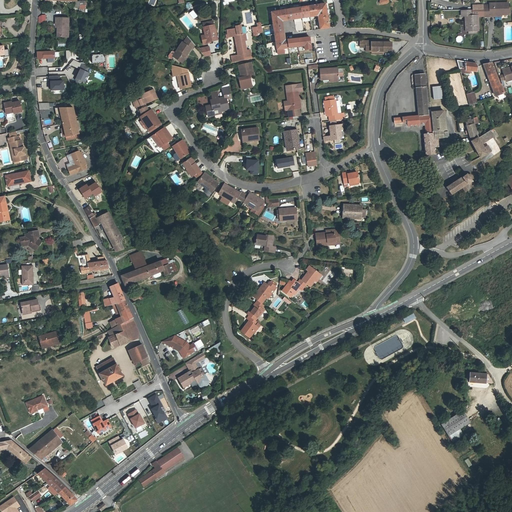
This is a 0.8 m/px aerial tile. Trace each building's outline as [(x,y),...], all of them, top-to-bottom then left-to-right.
[(484,9),(484,17),(490,17),(490,15),(501,14),(509,14),(509,13),(511,13),(511,7),(508,7),(508,3),(490,4),(490,6),(484,6),(484,9)] [(325,4),(317,5),(309,6),(301,8),(293,9),(286,10),(280,11),(282,21),(288,20),(294,19),(302,18),(310,16),(318,15),(319,19),(320,29),(329,28),(328,18),(325,4)] [(472,10),(461,10),(462,16),(465,16),(465,17),(467,17),(468,31),(469,31),(477,31),(478,31),(478,15),(472,16),(472,10)] [(272,12),(273,24),(275,35),(284,33),(283,23),(282,21),(280,11),(272,12)] [(56,18),(55,22),(57,22),(57,28),(57,37),(68,37),(69,18),(56,18)] [(203,23),(205,35),(207,42),(211,41),(217,40),(213,21),(203,23)] [(261,26),(260,22),(258,23),(257,24),(258,26),(252,27),(253,36),(257,35),(257,33),(262,32),(261,26)] [(239,55),(237,56),(237,60),(251,57),(249,50),(246,50),(244,40),(246,39),(244,33),(245,33),(244,27),(241,28),(240,25),(235,26),(236,29),(231,30),(232,35),(235,35),(239,55)] [(285,40),(284,33),(275,35),(276,42),(285,41),(285,40)] [(207,42),(205,35),(201,36),(203,44),(211,43),(211,41),(207,42)] [(192,49),(195,45),(188,37),(184,43),(183,43),(176,53),(173,51),(171,51),(168,56),(169,57),(171,59),(173,57),(182,63),(187,56),(186,55),(191,48),(192,49)] [(297,39),(288,40),(289,48),(298,46),(299,46),(297,39)] [(285,41),(276,42),(277,54),(284,53),(284,48),(289,48),(288,40),(285,40),(285,41)] [(392,42),(376,42),(376,44),(372,44),(372,42),(372,41),(366,41),(366,47),(366,51),(372,51),(372,54),(384,54),(384,51),(392,51),(392,42)] [(0,56),(9,56),(8,49),(4,50),(4,46),(0,45),(0,56)] [(204,56),(210,55),(209,47),(198,49),(204,56)] [(103,49),(89,50),(89,55),(92,55),(92,63),(103,63),(103,54),(103,49)] [(476,63),(457,60),(461,73),(466,73),(466,70),(470,71),(477,72),(478,65),(476,63)] [(244,78),(241,78),(239,79),(242,89),(251,86),(249,77),(254,76),(251,63),(241,65),(244,78)] [(500,85),(492,63),(483,64),(495,96),(504,93),(501,84),(500,85)] [(89,67),(81,64),(79,69),(80,69),(75,80),(81,83),(82,81),(85,82),(89,73),(87,72),(89,67)] [(191,87),(187,69),(171,65),(173,76),(177,75),(181,89),(191,87)] [(505,80),(506,79),(511,77),(511,67),(503,70),(504,74),(500,76),(501,80),(505,79),(505,80)] [(321,80),(331,79),(332,79),(332,81),(338,81),(338,77),(343,76),(342,69),(337,69),(337,68),(320,69),(321,80)] [(457,72),(446,75),(452,93),(456,92),(457,96),(464,94),(457,72)] [(415,74),(418,105),(427,104),(424,73),(415,74)] [(59,76),(49,76),(49,82),(51,82),(51,90),(64,90),(63,81),(60,81),(59,76)] [(285,110),(289,110),(298,108),(300,108),(298,91),(302,91),(301,84),(286,86),(288,101),(284,101),(285,110)] [(225,94),(231,93),(229,86),(222,87),(223,94),(225,94)] [(441,86),(432,87),(434,100),(443,99),(441,86)] [(153,89),(147,92),(143,94),(137,96),(135,98),(137,101),(134,102),(136,108),(137,107),(141,116),(149,111),(145,102),(150,101),(150,102),(157,99),(153,89)] [(226,99),(232,98),(231,93),(225,94),(225,98),(218,99),(216,91),(212,92),(213,100),(211,101),(212,105),(206,107),(208,116),(221,113),(221,111),(228,109),(226,99)] [(468,94),(466,94),(469,105),(477,103),(474,92),(473,93),(468,94)] [(335,100),(334,100),(325,101),(324,101),(326,116),(329,115),(330,121),(344,119),(343,113),(337,114),(335,100)] [(4,103),(6,114),(13,112),(14,114),(22,112),(20,102),(12,103),(12,102),(4,103)] [(427,104),(418,105),(419,116),(428,115),(428,110),(427,104)] [(61,117),(63,124),(76,121),(73,108),(55,108),(56,115),(59,115),(61,114),(61,117)] [(151,109),(149,111),(141,116),(140,116),(150,131),(160,124),(151,109)] [(288,114),(289,118),(293,117),(299,116),(299,110),(289,111),(290,113),(288,114)] [(426,153),(426,155),(435,154),(434,151),(434,147),(432,120),(431,112),(431,110),(428,110),(428,115),(419,116),(394,118),(394,123),(403,123),(407,122),(407,124),(407,126),(410,126),(412,125),(415,125),(416,125),(419,125),(419,124),(420,124),(425,124),(425,125),(426,134),(424,134),(424,136),(423,138),(424,139),(425,142),(423,143),(425,145),(425,150),(424,152),(426,153)] [(432,120),(434,147),(435,147),(436,146),(436,145),(435,144),(438,141),(437,138),(449,137),(448,131),(443,132),(442,130),(446,130),(444,111),(438,111),(436,112),(433,112),(432,112),(432,120)] [(134,121),(144,135),(148,132),(139,118),(134,121)] [(478,136),(474,124),(472,124),(471,120),(471,119),(465,120),(468,130),(465,131),(466,134),(469,133),(470,138),(478,136)] [(79,134),(76,121),(63,124),(64,129),(66,137),(79,134)] [(204,123),(201,131),(215,136),(218,129),(204,123)] [(342,125),(337,125),(331,126),(330,126),(331,136),(325,137),(324,137),(325,141),(344,138),(342,130),(343,130),(342,125)] [(172,139),(164,127),(152,136),(157,143),(158,142),(161,147),(162,146),(167,143),(172,139)] [(258,128),(245,130),(241,131),(243,142),(259,139),(258,128)] [(287,150),(297,149),(300,148),(299,140),(298,141),(297,130),(284,132),(287,150)] [(494,136),(491,130),(479,138),(478,138),(471,141),(480,157),(491,151),(488,145),(484,148),(482,144),(494,136)] [(9,143),(11,142),(13,150),(14,150),(16,156),(17,158),(18,161),(27,160),(24,147),(22,147),(21,140),(19,140),(18,136),(8,138),(9,143)] [(190,153),(182,140),(173,146),(177,152),(181,159),(190,153)] [(14,162),(18,161),(17,158),(16,156),(14,150),(13,150),(11,142),(9,143),(14,162)] [(79,151),(67,156),(70,163),(66,165),(71,175),(86,169),(79,151)] [(316,165),(314,155),(306,157),(308,167),(316,165)] [(191,157),(183,163),(187,169),(186,169),(191,177),(194,175),(196,178),(202,174),(191,157)] [(293,157),(276,160),(278,168),(290,166),(290,165),(294,165),(293,157)] [(257,174),(258,161),(251,160),(247,160),(246,163),(246,170),(251,170),(250,174),(257,174)] [(5,176),(7,185),(19,182),(19,184),(31,181),(29,171),(5,176)] [(351,173),(342,174),(344,183),(347,182),(349,182),(349,184),(350,183),(354,183),(354,185),(355,186),(359,185),(359,182),(357,173),(353,174),(353,171),(351,172),(351,173)] [(218,184),(204,173),(198,181),(203,185),(203,186),(206,188),(204,191),(209,195),(218,184)] [(462,176),(446,187),(451,195),(462,188),(465,192),(471,189),(470,188),(475,185),(473,182),(474,182),(472,179),(472,178),(473,177),(472,176),(472,175),(471,175),(471,174),(470,174),(469,174),(468,175),(467,174),(462,177),(462,176)] [(86,184),(79,189),(85,199),(92,194),(95,197),(102,192),(96,182),(88,187),(86,184)] [(238,198),(244,202),(247,196),(241,192),(240,194),(224,184),(218,193),(223,196),(230,200),(231,201),(231,200),(235,202),(238,198)] [(264,202),(249,193),(247,196),(244,202),(253,208),(254,207),(259,210),(262,205),(264,202)] [(0,221),(9,220),(4,196),(3,196),(0,196),(0,221)] [(227,205),(230,200),(223,196),(221,201),(227,205)] [(270,199),(268,199),(269,203),(266,207),(278,206),(278,199),(270,200),(270,199)] [(361,218),(361,217),(361,210),(361,206),(344,205),(343,217),(361,218)] [(84,210),(87,213),(90,219),(94,216),(93,214),(91,210),(92,210),(90,206),(84,210)] [(296,208),(279,210),(279,218),(280,220),(286,219),(286,220),(297,219),(296,208)] [(94,216),(90,219),(94,227),(102,222),(111,217),(108,212),(98,218),(96,219),(94,216)] [(111,217),(102,222),(117,251),(123,249),(119,240),(122,238),(121,237),(116,228),(114,229),(112,225),(114,224),(111,217)] [(317,246),(328,245),(328,243),(339,241),(338,229),(326,231),(327,233),(316,234),(317,246)] [(38,230),(37,230),(30,232),(29,232),(29,233),(25,234),(26,237),(20,238),(22,246),(28,245),(33,248),(36,244),(38,246),(42,241),(38,239),(38,236),(39,236),(38,230)] [(272,246),(273,236),(257,234),(255,244),(266,246),(266,251),(275,253),(276,247),(272,246)] [(72,241),(74,247),(82,245),(80,239),(72,241)] [(130,256),(136,271),(147,266),(142,252),(130,256)] [(78,256),(79,263),(87,262),(86,255),(78,256)] [(109,267),(107,261),(104,261),(103,257),(98,258),(98,262),(88,264),(89,268),(84,268),(84,267),(80,267),(82,273),(109,268),(109,267)] [(194,272),(190,257),(185,259),(187,265),(189,273),(194,272)] [(121,276),(125,285),(153,274),(160,272),(163,270),(165,275),(171,273),(168,265),(163,267),(160,261),(147,266),(136,271),(121,276)] [(168,265),(171,273),(176,271),(173,263),(168,265)] [(7,265),(0,265),(0,275),(4,275),(5,277),(9,276),(7,265)] [(22,285),(33,285),(33,266),(22,266),(22,285)] [(316,282),(319,278),(318,277),(320,274),(310,266),(307,270),(308,271),(302,280),(301,279),(298,283),(304,287),(306,284),(309,287),(314,281),(316,282)] [(302,290),(304,287),(298,283),(295,280),(293,283),(290,281),(282,291),(290,297),(293,294),(298,287),(299,288),(302,290)] [(277,287),(276,286),(270,282),(268,285),(265,282),(253,297),(258,301),(261,303),(266,297),(266,298),(273,289),(274,290),(277,287)] [(103,300),(105,306),(121,302),(125,300),(118,283),(110,287),(115,297),(110,298),(103,300)] [(273,289),(266,298),(268,299),(274,290),(273,289)] [(130,297),(132,303),(139,300),(140,299),(143,298),(142,295),(139,296),(139,294),(130,297)] [(285,297),(282,299),(289,305),(291,302),(285,297)] [(22,313),(23,313),(30,311),(39,309),(37,300),(20,303),(22,313)] [(120,311),(128,307),(125,300),(121,302),(112,305),(116,314),(120,312),(120,311)] [(264,305),(261,303),(258,301),(247,314),(249,316),(255,321),(260,315),(263,317),(267,312),(261,308),(264,305)] [(120,311),(120,312),(122,316),(130,311),(128,307),(120,311)] [(189,322),(182,309),(177,312),(184,325),(189,322)] [(115,321),(118,326),(126,322),(132,318),(133,318),(130,311),(122,316),(114,320),(115,321)] [(89,314),(84,315),(86,328),(92,327),(89,314)] [(255,325),(257,322),(256,322),(255,321),(249,316),(247,319),(249,321),(241,332),(249,338),(254,332),(253,331),(257,326),(255,325)] [(132,318),(126,322),(129,330),(132,341),(138,338),(138,332),(132,318)] [(109,323),(112,329),(118,326),(115,321),(109,323)] [(110,337),(129,330),(126,322),(118,326),(112,329),(108,331),(110,337)] [(122,344),(132,341),(129,330),(110,337),(108,337),(112,348),(120,345),(122,344)] [(47,343),(48,345),(60,342),(57,331),(39,336),(41,345),(47,343)] [(174,335),(162,341),(179,351),(180,350),(182,350),(185,356),(193,351),(189,345),(187,343),(174,335)] [(472,339),(482,347),(484,344),(475,336),(472,339)] [(189,345),(193,351),(197,349),(193,342),(189,345)] [(220,342),(209,349),(211,352),(214,349),(216,350),(217,351),(218,351),(219,351),(221,351),(220,342)] [(165,349),(162,343),(155,346),(158,352),(165,349)] [(140,360),(147,356),(142,344),(129,351),(134,363),(140,360)] [(192,381),(195,379),(198,383),(199,386),(200,387),(202,388),(205,388),(206,387),(207,386),(208,385),(208,383),(208,382),(208,380),(204,373),(205,373),(202,367),(203,367),(199,360),(206,356),(204,352),(186,363),(191,371),(178,378),(184,387),(190,383),(193,382),(192,381)] [(26,358),(30,363),(41,359),(40,354),(26,358)] [(140,360),(142,364),(150,359),(148,355),(147,356),(140,360)] [(106,370),(113,381),(123,376),(113,358),(103,363),(107,370),(106,370)] [(107,370),(103,363),(97,367),(99,374),(106,385),(112,382),(113,381),(106,370),(107,370)] [(470,382),(486,384),(486,374),(471,373),(470,382)] [(137,389),(142,386),(138,380),(133,383),(137,389)] [(151,408),(157,419),(165,414),(161,407),(163,406),(156,393),(147,398),(152,407),(151,408)] [(27,403),(30,411),(37,408),(38,409),(39,411),(40,412),(41,413),(48,409),(47,406),(43,396),(27,403)] [(105,405),(114,401),(111,396),(102,399),(105,405)] [(136,409),(127,414),(135,428),(145,423),(139,412),(139,413),(136,409)] [(470,424),(463,411),(440,424),(450,444),(464,436),(461,430),(470,424)] [(100,415),(90,420),(98,434),(112,426),(108,418),(103,421),(100,415)] [(67,438),(57,426),(52,430),(62,442),(67,438)] [(62,442),(52,430),(29,450),(41,460),(41,459),(46,455),(62,442)] [(118,435),(108,441),(116,455),(128,447),(123,438),(120,439),(118,435)] [(10,440),(1,442),(10,449),(15,454),(24,462),(31,458),(10,440)] [(0,442),(0,451),(10,449),(1,442),(0,442)] [(144,487),(165,472),(164,471),(184,458),(184,457),(178,448),(157,462),(157,461),(152,464),(155,469),(139,480),(144,487)] [(164,471),(165,472),(165,473),(185,460),(184,458),(164,471)] [(47,482),(48,483),(55,477),(44,468),(38,473),(47,482)] [(55,477),(48,483),(51,486),(59,493),(65,487),(60,482),(55,477)] [(48,489),(55,495),(59,493),(51,486),(48,489)] [(65,487),(59,493),(71,505),(77,500),(77,499),(65,487)] [(41,495),(40,493),(38,495),(36,492),(28,497),(29,498),(33,501),(41,495)] [(0,509),(1,511),(18,511),(16,508),(19,506),(14,497),(0,506),(0,509)]
